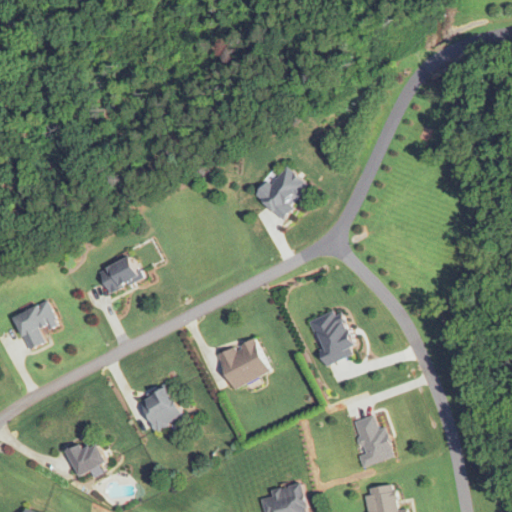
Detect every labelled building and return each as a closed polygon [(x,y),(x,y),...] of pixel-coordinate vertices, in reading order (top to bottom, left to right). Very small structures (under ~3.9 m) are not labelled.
[(314,188),(285,163),(257,196),(286,220),(314,188)] [(111,294),(144,281),(136,257),(102,270),(111,294)] [(49,344),(44,332),(60,325),(51,302),(16,316),(30,351),(49,344)] [(359,354),(343,309),(311,321),(326,365),(359,354)] [(273,373),(258,338),(220,355),(235,389),(273,373)] [(144,400),(159,430),(185,418),(170,388),(144,400)] [(355,421),(364,453),(360,454),(363,466),(396,457),(387,427),(380,429),(376,416),(355,421)] [(98,439),(70,451),(81,476),(109,464),(98,439)] [(265,499),(267,511),(310,511),(305,484),(273,490),(275,497),(265,499)] [(369,511),(409,511),(409,510),(399,511),(396,485),(367,489),(369,511)]
